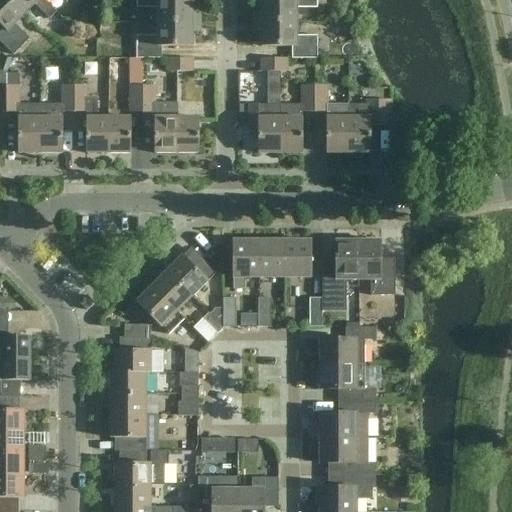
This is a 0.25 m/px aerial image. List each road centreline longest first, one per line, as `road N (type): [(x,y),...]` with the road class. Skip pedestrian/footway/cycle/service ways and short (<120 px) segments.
road 1 (residential): [(230,205),(426,203),(511,188)]
road 2 (residential): [(9,251),(65,312),(68,511)]
road 3 (residential): [(9,251),(51,206),(230,205)]
road 4 (residential): [(291,433),(215,432),(212,357),(228,339),(292,340)]
road 5 (residential): [(230,205),(227,0)]
